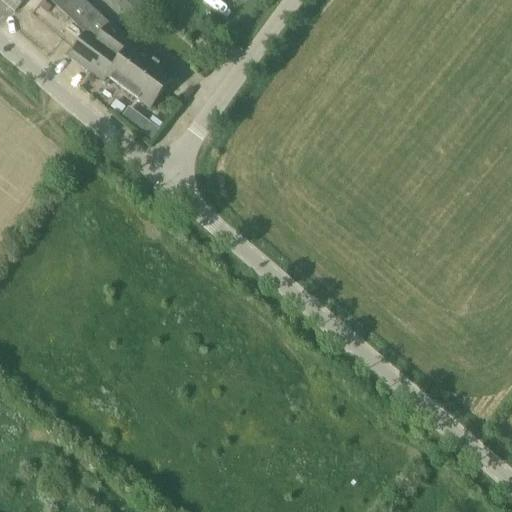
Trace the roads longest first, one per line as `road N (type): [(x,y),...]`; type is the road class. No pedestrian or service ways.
road 1 (unclassified): [(511,488),(163,178)]
road 2 (unclassified): [(163,178),(296,0)]
road 3 (unclassified): [(163,178),(0,41)]
